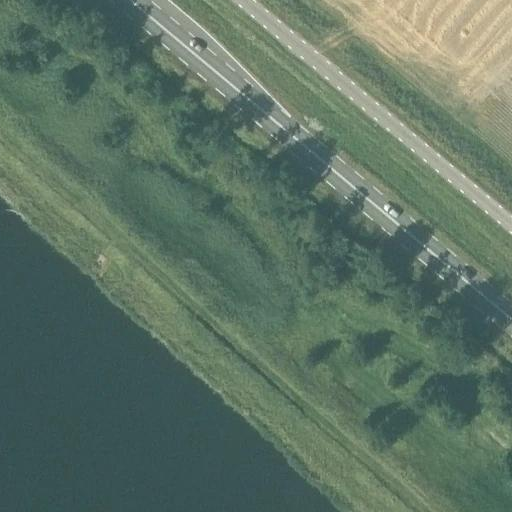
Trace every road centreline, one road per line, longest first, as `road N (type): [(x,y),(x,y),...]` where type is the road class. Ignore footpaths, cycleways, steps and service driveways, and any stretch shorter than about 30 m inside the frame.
road 1 (primary): [(511,322),(126,0)]
road 2 (unclassified): [(511,225),(241,0)]
